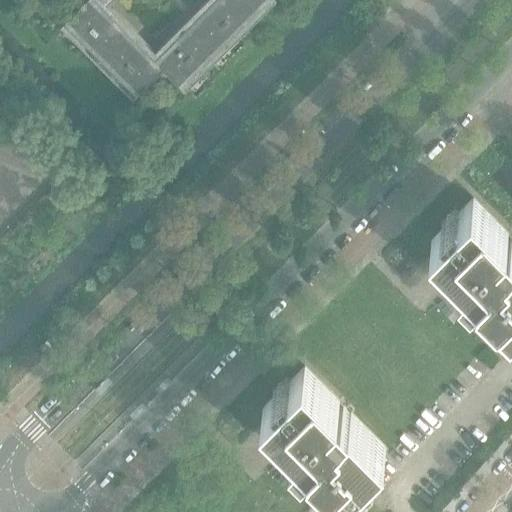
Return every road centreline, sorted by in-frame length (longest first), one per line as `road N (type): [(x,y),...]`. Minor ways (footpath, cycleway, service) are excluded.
road 1 (secondary): [(445,25),(0,463)]
road 2 (secondary): [(56,511),(490,74)]
